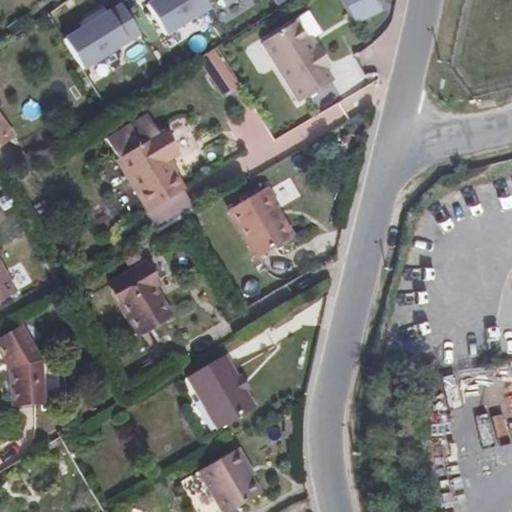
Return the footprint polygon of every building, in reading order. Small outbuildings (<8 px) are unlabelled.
[(355,0),(366,18),(384,7),(379,0),(355,0)] [(121,4),(64,40),(83,71),(140,34),(121,4)] [(307,45),(295,25),(261,44),(294,105),(329,86),(322,73),(326,71),(316,51),(311,53),(307,45)] [(311,43),(307,45),(311,53),(316,51),(311,43)] [(0,147),(13,138),(0,119),(0,147)] [(164,131),(159,134),(173,157),(178,154),(164,131)] [(148,212),(184,189),(175,174),(166,161),(171,158),(173,157),(159,134),(116,160),(148,212)] [(166,161),(175,174),(179,171),(171,158),(166,161)] [(194,207),(184,189),(148,212),(158,229),(194,207)] [(274,210),(277,208),(279,207),(268,189),(229,212),(255,256),(289,236),(274,210)] [(292,234),(277,208),(274,210),(289,236),(292,234)] [(56,291),(57,291),(64,287),(48,262),(44,264),(56,284),(53,286),(56,291)] [(145,263),(109,284),(138,335),(171,315),(154,287),(158,285),(145,263)] [(0,301),(15,293),(0,266),(0,301)] [(12,406),(44,404),(40,360),(21,327),(0,339),(0,354),(9,370),(12,406)] [(255,408),(246,392),(237,376),(225,355),(187,377),(217,430),(255,408)] [(237,376),(246,392),(251,389),(242,374),(237,376)] [(239,447),(235,449),(251,477),(255,475),(239,447)] [(251,477),(235,449),(198,471),(221,511),(229,511),(260,494),(251,477)]
